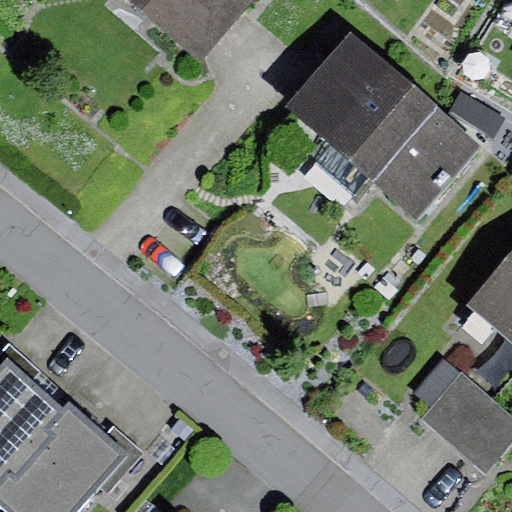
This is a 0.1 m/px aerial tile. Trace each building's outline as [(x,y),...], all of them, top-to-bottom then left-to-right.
[(255,0),(127,0),(202,63),(255,0)] [(482,146),(351,34),(286,109),(417,221),(482,146)] [(468,61),(454,85),(483,102),(497,78),(468,61)] [(440,251),(423,235),(392,269),(409,285),(440,251)] [(511,256),(469,307),(511,342),(511,256)] [(49,430),(67,411),(10,360),(0,370),(0,482),(10,472),(19,479),(57,437),(49,430)] [(511,443),(511,416),(443,360),(415,394),(432,408),(421,422),(486,475),(511,443)] [(73,404),(67,411),(49,430),(57,437),(19,479),(10,472),(0,482),(0,505),(8,511),(73,511),(100,482),(110,491),(143,454),(114,429),(108,435),(73,404)]
